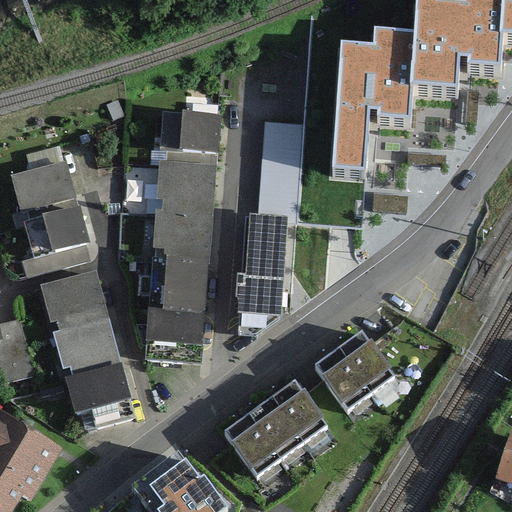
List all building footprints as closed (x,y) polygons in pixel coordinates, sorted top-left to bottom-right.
[(358,37),(338,212),(377,217),(384,154),(413,157),(417,115),(455,119),(458,88),(496,92),(500,58),(511,59),(511,0),(459,0),(457,28),(420,24),(418,44),(358,37)] [(215,156),(217,123),(165,120),(163,153),(215,156)] [(289,227),(295,129),(266,127),(259,225),(289,227)] [(32,169),(64,164),(61,147),(29,152),(32,169)] [(16,182),(26,221),(75,207),(65,169),(16,182)] [(211,222),(215,174),(162,170),(159,218),(211,222)] [(26,221),(36,259),(85,246),(75,207),(26,221)] [(208,270),(211,222),(159,218),(155,266),(208,270)] [(244,286),(237,286),(236,320),(239,321),(238,340),(259,341),(280,322),(285,228),(247,227),(244,286)] [(204,318),(208,270),(155,266),(151,314),(204,318)] [(96,280),(41,294),(74,421),(91,416),(94,430),(135,419),(96,280)] [(201,366),(204,318),(151,314),(148,362),(201,366)] [(363,340),(338,358),(371,403),(395,385),(363,340)] [(346,420),(371,403),(338,358),(314,375),(346,420)] [(296,389),(272,406),(302,448),(326,431),(296,389)] [(278,465),(302,448),(272,406),(248,423),(278,465)] [(64,452),(0,414),(0,511),(12,511),(20,500),(32,507),(64,452)] [(278,465),(248,423),(225,439),(255,481),(278,465)] [(511,489),(511,446),(499,485),(511,489)] [(218,511),(178,463),(139,495),(152,511),(218,511)]
